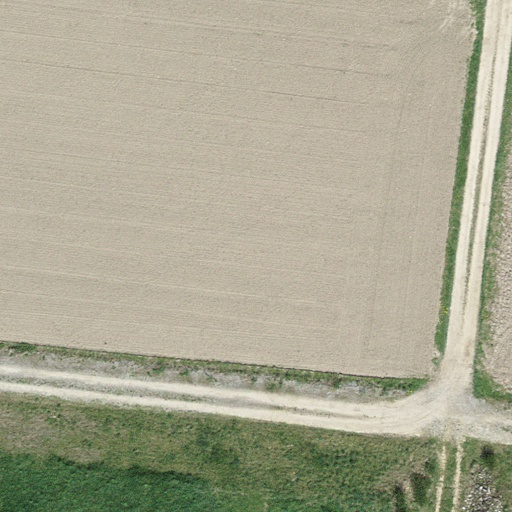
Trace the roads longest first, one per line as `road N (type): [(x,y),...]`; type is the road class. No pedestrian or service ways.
road 1 (track): [(511,430),(0,376)]
road 2 (track): [(498,0),(450,424)]
